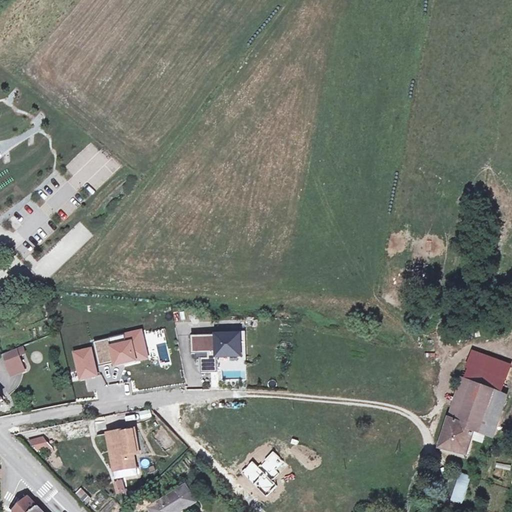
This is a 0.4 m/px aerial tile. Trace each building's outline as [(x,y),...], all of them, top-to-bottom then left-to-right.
[(143,330),(93,341),(99,366),(112,363),(113,368),(149,359),(143,330)] [(201,373),(218,372),(217,356),(241,354),(241,332),(190,335),(191,354),(200,353),(207,353),(207,358),(201,358),(201,373)] [(91,346),(71,351),(78,381),(98,376),(91,346)] [(17,349),(4,354),(10,369),(23,364),(17,349)] [(474,354),(465,379),(502,394),(511,368),(474,354)] [(463,379),(441,447),(468,456),(476,430),(490,435),(503,395),(502,394),(465,379),(463,379)] [(140,419),(151,418),(150,410),(139,412),(140,419)] [(118,451),(111,452),(115,471),(132,468),(130,455),(136,454),(141,453),(136,429),(116,433),(118,451)] [(118,451),(116,433),(109,434),(111,452),(118,451)] [(44,440),(32,442),(38,451),(49,448),(44,440)] [(136,454),(130,455),(132,468),(115,471),(116,479),(138,475),(136,454)] [(461,474),(452,500),(462,503),(472,477),(461,474)] [(115,480),(116,493),(125,492),(124,479),(115,480)] [(158,504),(150,509),(151,511),(180,511),(197,502),(187,486),(158,504)] [(81,487),(75,493),(86,504),(92,498),(81,487)] [(150,509),(158,504),(154,498),(142,503),(135,508),(137,511),(146,511),(150,509)] [(40,511),(29,500),(16,511),(40,511)]
